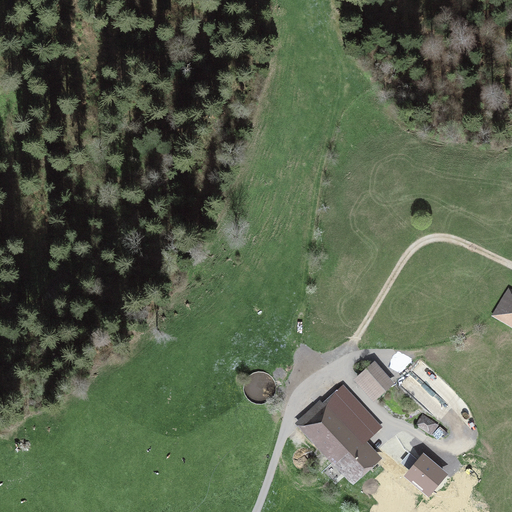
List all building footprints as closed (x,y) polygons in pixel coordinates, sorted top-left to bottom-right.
[(511,325),(511,293),(496,315),(511,325)] [(389,388),(372,369),(358,382),(375,401),(389,388)] [(371,438),(381,428),(344,388),(324,405),(322,402),(302,420),(355,478),(375,460),(357,441),(366,433),(371,438)] [(423,418),(417,426),(430,436),(437,428),(423,418)] [(447,474),(424,455),(406,476),(429,495),(447,474)]
